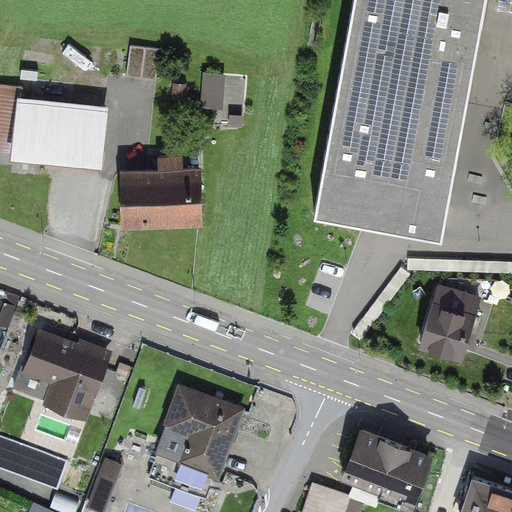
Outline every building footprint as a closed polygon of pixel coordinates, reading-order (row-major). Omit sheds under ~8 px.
[(486,0),(356,0),(319,215),(363,222),(445,237),(486,0)] [(206,68),(206,107),(248,107),(249,69),(206,68)] [(101,167),(108,106),(18,96),(12,157),(101,167)] [(123,226),(203,223),(201,166),(120,170),(123,226)] [(459,355),(477,302),(433,287),(415,340),(459,355)] [(108,354),(34,327),(19,368),(48,378),(39,403),(83,420),(108,354)] [(176,380),(151,448),(220,473),(245,405),(176,380)] [(433,455),(359,427),(342,471),(416,499),(433,455)] [(0,428),(0,462),(61,485),(73,456),(0,428)] [(109,510),(128,461),(111,454),(92,503),(109,510)] [(511,511),(511,489),(475,477),(463,511),(511,511)] [(341,511),(348,492),(308,480),(297,511),(341,511)] [(181,482),(176,496),(197,503),(202,489),(181,482)] [(63,511),(65,510),(38,499),(32,511),(63,511)]
